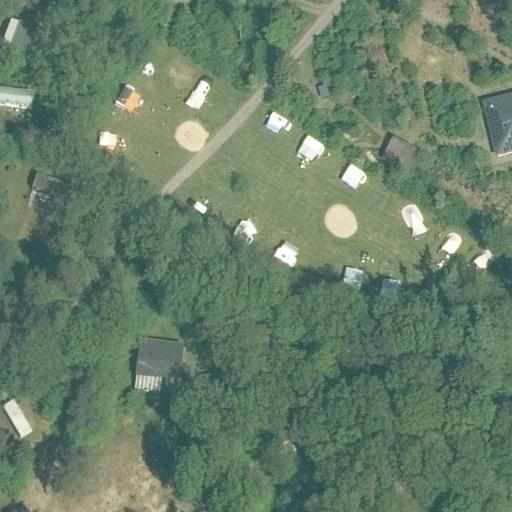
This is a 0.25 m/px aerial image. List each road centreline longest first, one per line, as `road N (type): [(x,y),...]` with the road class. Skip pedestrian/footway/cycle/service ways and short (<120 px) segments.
road 1 (track): [(0,360),(88,289),(337,0)]
road 2 (track): [(113,258),(212,303),(273,351),(362,397),(400,401),(442,389)]
road 3 (track): [(388,511),(436,424),(442,389),(511,304)]
